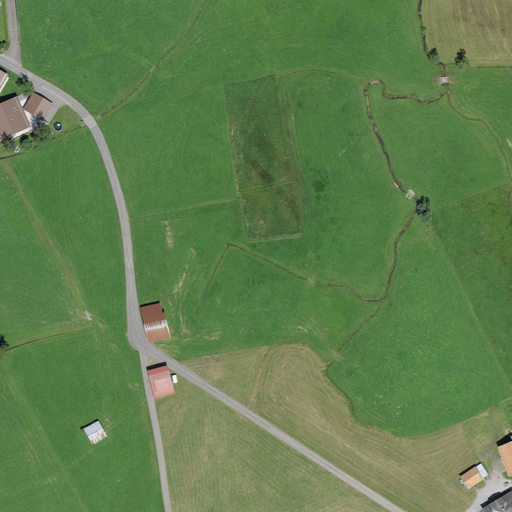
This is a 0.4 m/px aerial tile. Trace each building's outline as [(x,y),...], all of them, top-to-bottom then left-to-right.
[(0,89),(9,74),(0,68),(0,89)] [(56,105),(32,93),(23,109),(47,122),(56,105)] [(18,97),(0,104),(0,139),(2,144),(32,131),(18,97)] [(160,305),(141,309),(145,323),(148,322),(152,339),(167,336),(160,305)] [(165,368),(151,372),(156,390),(153,390),(156,398),(174,393),(172,385),(169,386),(165,368)] [(97,423),(86,429),(93,442),(104,436),(97,423)] [(509,476),(511,474),(511,446),(500,450),(509,476)] [(469,488),(482,479),(474,468),(461,477),(469,488)] [(511,511),(511,492),(485,509),(486,511),(511,511)]
